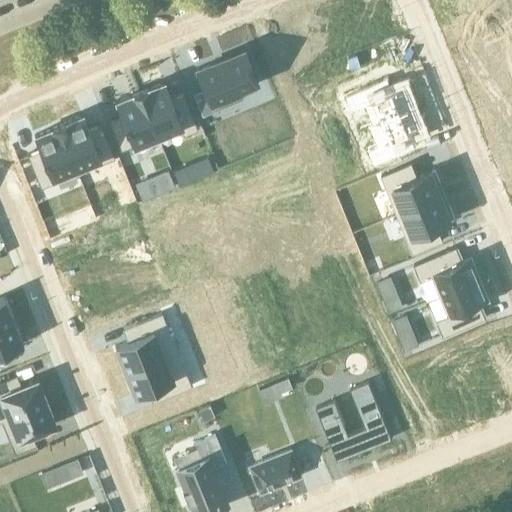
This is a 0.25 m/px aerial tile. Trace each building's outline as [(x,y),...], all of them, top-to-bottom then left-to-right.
[(470,0),(475,11),(503,0),(470,0)] [(511,0),(503,0),(475,11),(484,36),(511,24),(511,0)] [(367,1),(304,26),(309,37),(325,30),(339,65),(385,47),(367,1)] [(511,40),(488,50),(496,70),(511,64),(511,40)] [(240,88),(257,81),(243,49),(196,69),(204,89),(193,94),(202,115),(214,109),(210,101),(226,94),(229,102),(244,96),(240,88)] [(511,64),(496,70),(504,91),(511,87),(511,64)] [(393,91),(387,78),(345,95),(352,110),(365,105),(373,124),(410,109),(402,88),(393,91)] [(169,95),(163,82),(147,89),(147,88),(139,91),(156,134),(178,125),(182,134),(196,128),(181,90),(169,95)] [(120,149),(156,134),(139,91),(131,94),(131,95),(115,102),(120,115),(108,120),(120,149)] [(373,164),(415,147),(410,134),(419,130),(410,109),(373,124),(380,143),(367,149),(373,164)] [(88,130),(82,116),(66,123),(66,122),(58,125),(77,172),(114,157),(100,125),(88,130)] [(40,187),(77,172),(58,125),(50,128),(50,129),(34,135),(39,149),(27,154),(40,187)] [(411,163),(380,175),(396,214),(445,194),(444,194),(441,195),(437,186),(441,185),(435,170),(417,177),(411,163)] [(445,194),(396,214),(412,253),(442,241),(436,226),(454,219),(448,204),(445,205),(441,196),(445,195),(445,194)] [(91,288),(135,270),(127,250),(140,244),(134,228),(91,245),(97,260),(82,266),(91,288)] [(455,247),(413,264),(420,281),(434,275),(441,295),(479,280),(470,258),(461,262),(455,247)] [(144,291),(135,270),(91,288),(100,311),(115,305),(121,319),(163,302),(157,286),(144,291)] [(377,281),(385,300),(398,295),(390,276),(377,281)] [(449,314),(436,319),(443,337),(485,320),(479,304),(487,301),(479,280),(441,295),(449,314)] [(0,324),(13,320),(3,296),(0,297),(0,324)] [(140,335),(114,346),(124,370),(175,349),(161,312),(135,322),(140,335)] [(0,352),(22,343),(13,320),(0,324),(0,352)] [(411,325),(397,330),(405,349),(418,344),(411,325)] [(511,361),(505,345),(464,361),(474,388),(486,383),(487,386),(502,380),(501,377),(511,372),(511,361)] [(175,349),(124,370),(134,394),(160,384),(165,396),(190,386),(175,349)] [(8,378),(0,380),(0,420),(1,420),(0,420),(45,401),(42,394),(36,379),(13,389),(8,378)] [(334,399),(316,407),(337,460),(338,459),(337,456),(389,435),(390,439),(391,438),(368,380),(350,388),(365,427),(348,434),(334,399)] [(45,401),(0,420),(1,420),(14,453),(35,444),(31,433),(54,424),(48,409),(49,409),(45,401)] [(201,459),(176,468),(185,488),(181,489),(187,503),(190,502),(194,511),(207,511),(226,505),(210,467),(225,461),(214,433),(194,441),(201,459)] [(289,449),(249,465),(259,491),(300,475),(289,449)]
